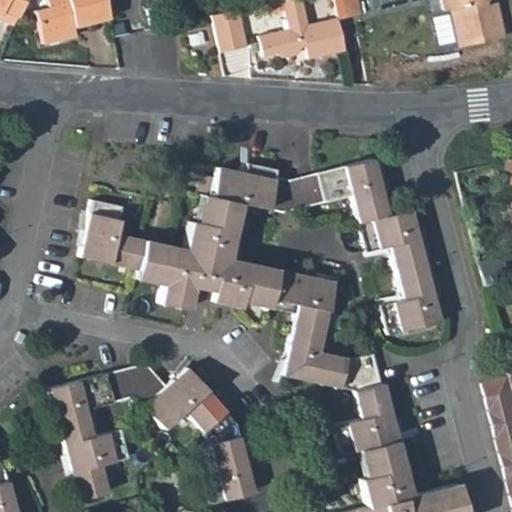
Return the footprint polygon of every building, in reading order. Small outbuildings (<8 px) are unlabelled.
[(0,0),(0,19),(10,24),(16,10),(19,0),(0,0)] [(19,0),(16,10),(21,12),(28,14),(31,26),(36,46),(64,40),(62,31),(71,29),(106,20),(100,0),(19,0)] [(304,60),(341,53),(333,20),(303,26),(297,0),(282,0),(288,30),(257,37),(260,58),(275,55),(279,58),(296,55),(297,50),(302,48),(304,60)] [(353,0),(328,0),(333,20),(357,14),(353,0)] [(438,0),(441,12),(449,10),(458,49),(503,39),(496,6),(488,7),(487,1),(486,0),(438,0)] [(248,47),(239,9),(213,15),(222,53),(248,47)] [(25,27),(31,26),(28,14),(21,12),(25,27)] [(73,38),(71,29),(62,31),(64,40),(73,38)] [(201,33),(190,36),(192,46),(204,43),(201,33)] [(511,156),(497,159),(511,219),(511,156)] [(385,214),(370,157),(286,178),(272,176),(274,168),(246,162),(244,173),(218,167),(205,225),(190,222),(183,249),(115,234),(120,208),(92,201),(79,257),(164,277),(158,304),(186,311),(192,285),(211,289),(209,299),(238,305),(239,299),(241,291),(270,297),(276,270),(229,260),(241,204),(281,212),(282,211),(349,194),(365,252),(386,246),(400,297),(376,303),(383,332),(436,318),(408,208),(385,214)] [(500,253),(476,259),(480,274),(503,269),(500,253)] [(239,299),(295,311),(296,303),(283,300),(289,273),(276,270),(270,297),(241,291),(239,299)] [(332,283),(289,273),(283,300),(296,303),(295,311),(280,376),(350,391),(357,419),(330,426),(337,456),(364,448),(371,475),(357,480),(363,504),(334,511),(458,511),(460,511),(452,482),(404,494),(391,441),(393,440),(379,384),(371,386),(363,353),(340,360),(317,354),(332,283)] [(146,367),(48,390),(76,501),(105,494),(98,466),(126,460),(119,431),(92,438),(85,413),(136,400),(163,429),(182,412),(201,433),(208,445),(214,472),(200,476),(208,506),(251,495),(233,425),(187,371),(166,389),(146,367)] [(511,371),(502,374),(510,402),(511,402),(511,401),(511,371)] [(510,511),(511,511),(511,406),(511,402),(510,402),(502,374),(478,380),(510,511)] [(13,511),(2,465),(0,462),(0,511),(13,511)]
